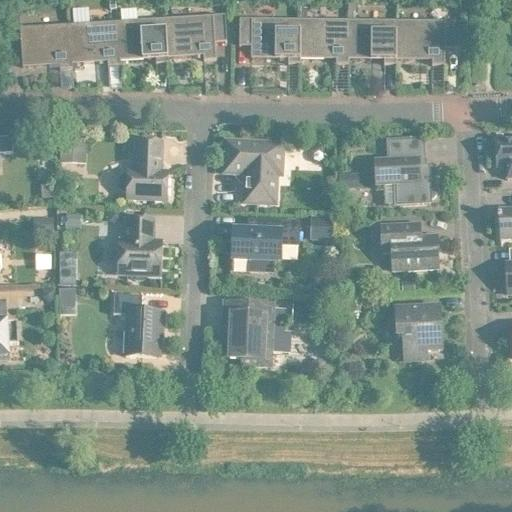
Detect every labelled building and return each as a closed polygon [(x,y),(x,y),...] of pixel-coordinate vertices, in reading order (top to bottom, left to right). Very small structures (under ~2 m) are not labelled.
[(227,16),(167,20),(169,59),(170,59),(205,57),(206,62),(218,61),(217,44),(229,43),(227,16)] [(167,20),(119,23),(121,62),(122,62),(157,60),(158,65),(170,64),(170,59),(169,59),(167,20)] [(302,65),(302,60),(302,21),(241,20),(241,48),(253,48),(253,59),(290,60),(290,65),(302,65)] [(350,65),(350,60),(350,21),(309,21),(302,21),(302,60),(338,60),(338,65),(350,65)] [(398,66),(399,61),(398,61),(398,22),(350,21),(350,60),(386,61),(386,66),(398,66)] [(398,61),(399,61),(434,61),(434,66),(446,67),(447,50),(458,50),(459,23),(398,22),(398,61)] [(119,23),(71,26),(73,65),(74,65),(109,63),(110,68),(122,67),(122,62),(121,62),(119,23)] [(73,65),(71,26),(22,29),(24,68),(61,66),(62,71),(74,70),(74,65),(73,65)] [(0,154),(15,154),(14,137),(0,138),(0,154)] [(62,140),(61,163),(88,164),(89,141),(62,140)] [(426,161),(425,140),(389,142),(390,161),(377,161),(378,187),(396,186),(397,206),(433,204),(433,200),(436,198),(438,195),(438,191),(436,188),(432,187),(431,166),(421,166),(421,161),(426,161)] [(511,140),(498,141),(499,169),(511,168),(511,175),(511,140)] [(170,177),(163,176),(164,143),(138,142),(137,172),(130,171),(130,177),(125,177),(122,180),(121,190),(124,193),(129,193),(129,200),(169,202),(170,177)] [(247,183),(248,182),(247,203),(276,204),(277,175),(282,175),(283,146),(263,145),(263,143),(248,142),(248,145),(228,144),(227,173),(240,174),(240,175),(241,174),(248,181),(247,182),(247,183)] [(502,221),(502,240),(511,240),(511,210),(501,211),(501,217),(500,217),(500,221),(502,221)] [(67,215),(67,229),(83,229),(84,215),(67,215)] [(137,281),(140,282),(144,282),(147,280),(150,276),(162,277),(164,244),(151,243),(152,236),(154,236),(154,221),(130,220),(129,242),(121,242),(120,275),(132,275),(134,279),(137,281)] [(314,238),(334,239),(335,221),(315,220),(314,238)] [(237,233),(236,261),(252,261),(251,273),(275,274),(276,262),(282,262),(282,246),(300,247),(301,223),(253,221),(253,233),(237,233)] [(394,254),(395,272),(440,270),(438,238),(422,239),(418,236),(416,236),(415,225),(383,226),(384,254),(394,254)] [(416,282),(403,282),(404,293),(417,293),(416,282)] [(57,290),(44,290),(44,298),(49,303),(57,303),(57,290)] [(127,358),(162,359),(162,340),(160,340),(161,331),(164,332),(165,313),(143,312),(144,297),(116,296),(115,316),(129,317),(128,335),(127,335),(126,354),(128,354),(127,358)] [(21,345),(19,322),(7,322),(6,302),(0,302),(0,361),(9,361),(8,345),(21,345)] [(295,302),(294,323),(319,324),(320,303),(295,302)] [(243,367),(272,368),(275,306),(234,304),(233,316),(226,316),(225,331),(232,332),(231,359),(243,360),(243,367)] [(405,337),(406,362),(429,361),(428,352),(444,351),(442,308),(398,310),(399,338),(405,337)]
